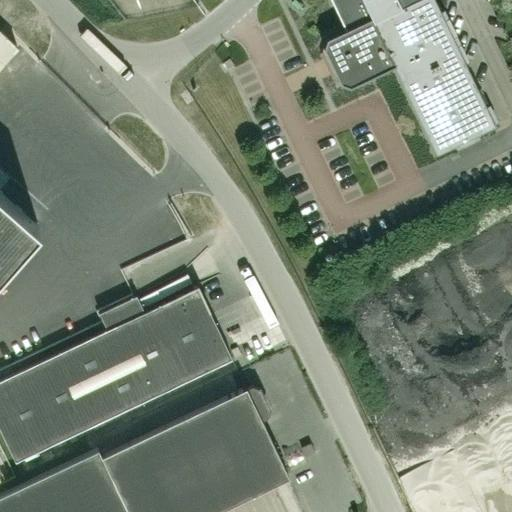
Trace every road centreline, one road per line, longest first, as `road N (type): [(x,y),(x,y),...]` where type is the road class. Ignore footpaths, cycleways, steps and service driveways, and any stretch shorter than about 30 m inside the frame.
road 1 (unclassified): [(389,511),(223,192),(50,0)]
road 2 (unknown): [(243,3),(338,209),(378,213),(416,189),(393,135),(364,104)]
